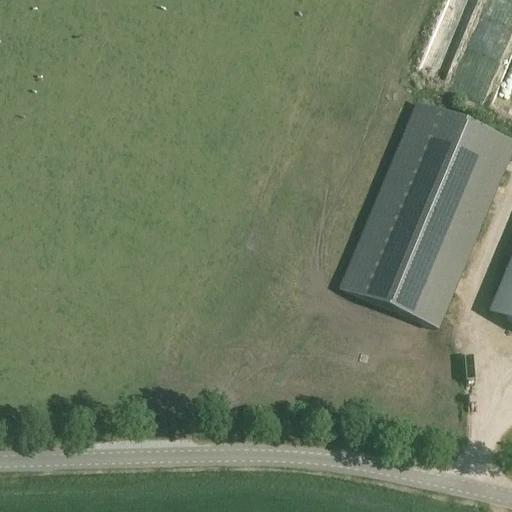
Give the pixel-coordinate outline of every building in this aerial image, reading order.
[(437,88),(460,29),(438,20),(415,79),(437,88)] [(471,27),(472,46),(497,45),(496,26),(471,27)] [(511,118),(511,40),(487,110),(511,118)] [(445,88),(475,98),(479,87),(449,77),(445,88)] [(511,143),(422,107),(345,298),(438,335),(511,149),(511,143)] [(511,266),(491,319),(511,327),(511,266)]
